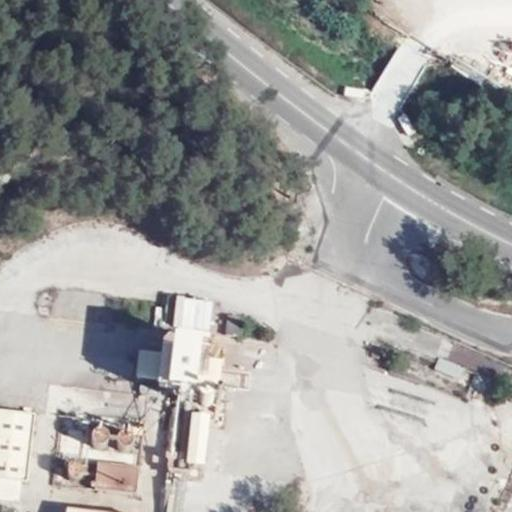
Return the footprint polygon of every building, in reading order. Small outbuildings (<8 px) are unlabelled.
[(195,236),(148,233),(148,265),(195,267),(195,236)] [(224,248),(210,248),(210,268),(223,270),(224,248)] [(185,296),(185,279),(159,279),(158,295),(123,294),(123,320),(146,321),(146,330),(186,330),(185,323),(205,324),(205,296),(185,296)] [(23,362),(0,361),(0,428),(21,429),(23,362)] [(192,405),(191,459),(211,459),(212,406),(192,405)] [(132,407),(90,406),(89,433),(132,435),(132,407)] [(96,484),(137,489),(141,463),(99,458),(96,484)] [(68,511),(141,511),(142,511),(70,502),(68,511)]
